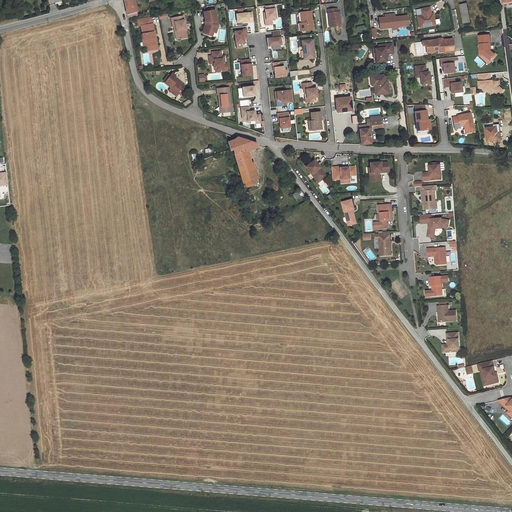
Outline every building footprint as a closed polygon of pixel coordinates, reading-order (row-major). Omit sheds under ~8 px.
[(136,11),(133,0),(123,0),(127,14),(136,11)] [(467,4),(460,5),(464,24),(471,22),(467,4)] [(276,19),(275,9),(274,9),(273,5),(265,6),(266,10),(265,10),(265,13),(266,19),(265,20),(265,25),(272,25),(271,19),(276,19)] [(429,7),(415,10),(416,14),(421,13),(422,15),(417,16),(419,28),(433,25),(432,20),(434,19),(433,15),(430,16),(429,14),(430,14),(429,7)] [(337,8),(327,9),(328,13),(329,13),(331,27),(341,26),(339,12),(337,12),(337,8)] [(215,10),(203,12),(205,22),(206,22),(206,24),(205,24),(202,33),(209,35),(211,31),(213,32),(215,27),(217,28),(218,26),(215,10)] [(252,11),(236,13),(237,21),(248,20),(248,21),(253,20),(252,11)] [(310,11),(300,12),(301,23),(302,30),(312,29),(310,11)] [(408,25),(407,15),(397,17),(397,18),(394,18),(394,14),(384,15),(385,17),(378,18),(380,29),(390,27),(393,29),(398,29),(400,26),(408,25)] [(175,31),(176,39),(187,38),(185,30),(186,30),(184,20),(183,20),(181,20),(181,16),(171,18),(173,27),(174,26),(175,26),(176,31),(175,31)] [(151,17),(137,19),(138,26),(141,26),(143,42),(145,42),(145,47),(146,46),(147,50),(149,51),(155,50),(157,48),(155,38),(154,38),(153,32),(154,32),(151,17)] [(242,29),(242,31),(234,31),(235,43),(242,42),(244,42),(243,39),(248,39),(246,29),(242,29)] [(273,38),(266,38),(267,47),(271,46),(281,45),(280,30),(272,31),(273,38)] [(490,35),(479,36),(480,50),(484,50),(484,54),(490,60),(495,54),(491,51),(489,50),(489,44),(490,44),(490,35)] [(437,40),(421,41),(421,46),(424,46),(425,53),(433,52),(433,51),(436,51),(437,53),(453,51),(451,39),(440,40),(440,42),(437,42),(437,40)] [(312,50),(313,50),(312,40),(302,41),(304,59),(313,58),(312,50)] [(393,53),(392,43),(383,44),(383,48),(378,48),(372,49),(373,54),(374,53),(375,54),(376,58),(376,62),(386,61),(386,57),(385,54),(387,54),(393,53)] [(221,57),(221,51),(212,52),(212,56),(209,56),(209,60),(213,60),(213,64),(213,68),(215,68),(215,72),(227,71),(227,63),(225,63),(222,64),(222,59),(221,59),(221,57)] [(453,57),(443,58),(444,64),(442,64),(444,73),(454,72),(453,63),(454,63),(453,60),(453,57)] [(250,59),(240,60),(242,76),(251,75),(250,59)] [(274,68),(275,77),(285,76),(284,67),(279,67),(279,62),(273,62),(273,68),(274,68)] [(419,77),(420,77),(421,85),(430,84),(429,72),(426,72),(425,66),(414,67),(415,74),(419,73),(419,77)] [(491,81),(490,73),(479,74),(480,88),(484,88),(488,87),(488,91),(492,90),(499,96),(503,90),(499,86),(498,82),(493,82),(491,82),(491,81)] [(388,93),(387,83),(385,83),(385,80),(384,74),(371,76),(372,81),(373,81),(374,85),(375,95),(388,93)] [(165,82),(164,83),(171,88),(170,89),(177,95),(178,93),(182,89),(183,87),(176,81),(177,80),(174,77),(171,75),(170,76),(165,82)] [(454,78),(442,79),(443,87),(450,86),(451,93),(459,92),(461,89),(460,82),(455,83),(454,78)] [(259,80),(253,81),(254,86),(242,87),(243,97),(255,95),(255,91),(260,91),(259,80)] [(304,90),(305,89),(306,98),(305,98),(305,103),(314,102),(313,97),(317,97),(317,90),(315,91),(315,88),(312,89),(311,83),(302,84),(303,90),(304,90)] [(226,93),(226,88),(217,89),(217,95),(218,95),(219,103),(220,103),(221,112),(230,111),(229,93),(226,93)] [(283,103),(293,102),(291,90),(274,92),(275,100),(277,100),(280,102),(283,101),(283,103)] [(350,97),(335,99),(335,101),(331,102),(332,112),(336,111),(336,112),(353,110),(352,105),(351,105),(350,97)] [(249,112),(248,107),(241,107),(242,118),(247,118),(247,121),(255,120),(255,123),(260,123),(259,115),(255,115),(254,111),(249,112)] [(415,112),(414,112),(417,131),(428,129),(427,120),(426,110),(425,110),(415,112)] [(279,122),(280,128),(290,127),(288,112),(277,113),(278,119),(279,119),(279,122)] [(320,112),(310,113),(311,121),(310,121),(311,130),(321,129),(320,120),(321,120),(320,112)] [(465,125),(467,133),(474,131),(470,113),(457,115),(457,116),(452,117),(454,129),(460,128),(459,126),(463,125),(465,125)] [(370,122),(381,121),(380,116),(370,117),(370,119),(366,120),(367,124),(370,124),(370,122)] [(361,144),(370,143),(369,129),(382,127),(381,121),(370,122),(370,124),(367,124),(359,125),(361,144)] [(494,127),(486,128),(488,142),(501,140),(500,133),(498,133),(497,125),(494,125),(494,127)] [(255,178),(247,151),(258,147),(259,145),(256,143),(237,137),(227,142),(229,150),(233,149),(243,182),(255,178)] [(318,168),(320,167),(314,160),(305,166),(317,183),(325,177),(318,168)] [(370,181),(379,180),(379,175),(378,175),(378,172),(379,172),(389,171),(388,162),(380,163),(380,162),(370,163),(370,168),(370,173),(369,173),(370,181)] [(441,179),(440,163),(431,163),(429,165),(430,170),(431,171),(432,173),(430,173),(423,173),(424,181),(441,179)] [(344,167),(331,168),(332,180),(340,179),(341,183),(345,183),(345,179),(349,179),(349,176),(355,175),(355,167),(348,167),(344,167)] [(427,191),(421,191),(422,196),(423,196),(424,205),(424,210),(436,209),(435,201),(435,191),(436,190),(436,185),(427,186),(427,191)] [(304,196),(301,190),(293,196),(296,202),(304,196)] [(352,199),(342,202),(347,221),(350,220),(351,225),(357,223),(353,209),(355,209),(352,199)] [(373,223),(374,229),(388,228),(387,220),(392,220),(392,215),(391,215),(391,214),(392,214),(391,204),(378,205),(379,214),(380,213),(380,214),(381,220),(381,222),(373,223)] [(431,219),(431,214),(421,215),(421,223),(429,223),(429,228),(428,234),(428,235),(429,236),(430,237),(431,237),(433,236),(434,235),(435,233),(434,228),(443,227),(448,228),(449,221),(442,219),(442,218),(431,219)] [(379,234),(375,234),(375,239),(379,238),(380,256),(391,255),(390,233),(382,233),(379,234)] [(445,248),(427,249),(428,257),(435,256),(435,263),(437,265),(446,264),(445,248)] [(441,277),(431,277),(431,286),(433,286),(433,290),(426,291),(426,297),(442,295),(441,277)] [(440,306),(438,306),(439,317),(441,317),(441,321),(456,320),(456,310),(448,311),(448,305),(446,305),(440,306)] [(445,344),(445,352),(459,351),(458,332),(446,333),(447,340),(449,340),(449,344),(447,344),(445,344)] [(492,361),(478,364),(479,371),(480,370),(484,370),(488,385),(499,382),(497,376),(496,376),(495,373),(492,361)] [(511,398),(511,397),(502,399),(504,405),(507,407),(508,406),(511,409),(511,398)]
